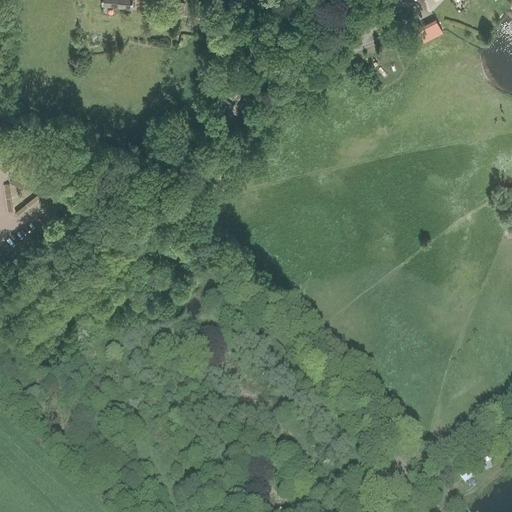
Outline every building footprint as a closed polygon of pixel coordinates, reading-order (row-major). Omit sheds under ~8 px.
[(184,3),(174,2),(173,14),(194,16),(195,12),(185,11),(186,5),(184,5),(184,3)] [(365,10),(360,14),(367,23),(373,19),(365,10)] [(230,92),(239,100),(250,85),(241,78),(233,87),(231,85),(227,90),(230,92)] [(38,186),(12,177),(10,182),(36,192),(38,186)] [(13,211),(9,184),(4,185),(7,212),(13,211)] [(18,216),(40,198),(37,194),(15,211),(18,216)]
